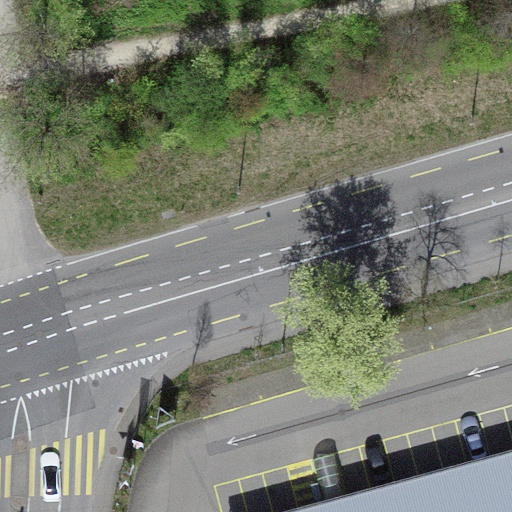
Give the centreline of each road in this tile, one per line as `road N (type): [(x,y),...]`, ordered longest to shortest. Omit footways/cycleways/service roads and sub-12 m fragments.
road 1 (primary): [(25,337),(511,194)]
road 2 (track): [(396,0),(0,85)]
road 3 (residential): [(25,337),(19,511)]
road 4 (track): [(0,169),(26,278),(25,337)]
